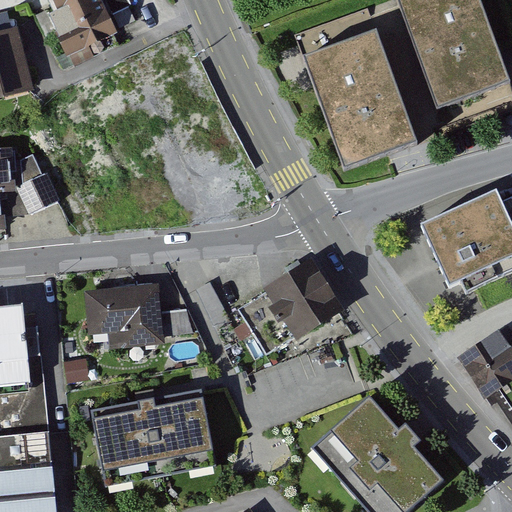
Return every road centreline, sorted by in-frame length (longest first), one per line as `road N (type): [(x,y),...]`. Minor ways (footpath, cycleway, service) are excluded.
road 1 (residential): [(319,224),(244,242),(0,264)]
road 2 (secondary): [(319,224),(447,402),(511,465)]
road 3 (secondary): [(205,0),(319,224)]
road 4 (unknown): [(170,248),(254,431)]
road 5 (residential): [(511,167),(319,224)]
